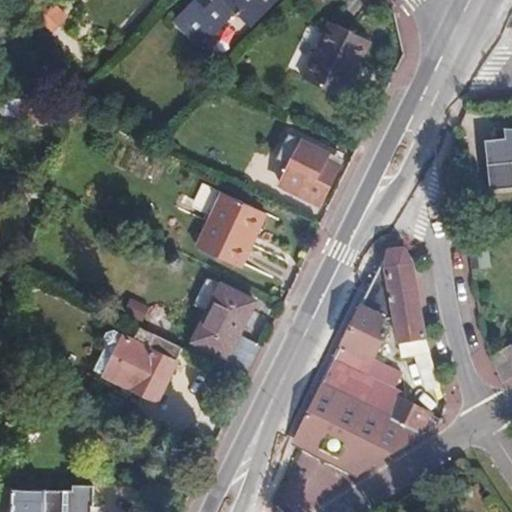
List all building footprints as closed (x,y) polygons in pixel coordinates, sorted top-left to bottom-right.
[(248,29),(276,0),(193,0),(170,23),(198,51),(233,14),(248,29)] [(63,19),(51,5),(40,17),(51,47),(56,44),(51,32),(63,19)] [(340,100),(368,43),(327,23),(299,79),(340,100)] [(66,126),(73,107),(18,101),(16,119),(66,126)] [(500,142),(483,143),(484,184),(508,183),(508,177),(511,176),(511,131),(499,132),(500,142)] [(287,167),(300,142),(287,136),(275,161),(287,167)] [(324,154),(300,142),(287,167),(278,185),(317,204),(336,166),(322,159),(324,154)] [(339,161),(324,154),(322,159),(336,166),(339,161)] [(195,249),(222,193),(218,191),(191,247),(195,249)] [(258,211),(222,193),(195,249),(235,268),(247,244),(242,242),(258,211)] [(395,342),(420,337),(406,249),(384,253),(360,301),(338,346),(368,361),(382,335),(375,332),(380,320),(390,319),(395,342)] [(49,285),(23,272),(0,345),(0,356),(11,361),(49,285)] [(224,360),(253,303),(218,286),(190,343),(224,360)] [(173,362),(179,349),(138,328),(133,339),(132,342),(142,347),(173,362)] [(99,375),(127,389),(132,379),(128,377),(142,347),(132,342),(133,339),(119,333),(118,335),(112,334),(106,345),(109,353),(99,375)] [(424,340),(397,344),(399,361),(414,359),(425,393),(440,388),(424,340)] [(153,402),(173,362),(142,347),(128,377),(132,379),(127,389),(153,402)] [(347,367),(331,359),(319,384),(334,391),(347,367)] [(380,385),(347,367),(334,391),(369,408),(380,385)] [(357,473),(420,433),(376,411),(369,408),(334,391),(319,384),(291,441),(307,449),(309,456),(326,465),(332,460),(357,473)] [(420,433),(437,421),(408,407),(410,401),(395,393),(392,399),(384,395),(376,411),(420,433)] [(92,511),(93,489),(70,489),(70,494),(11,492),(9,511),(92,511)]
